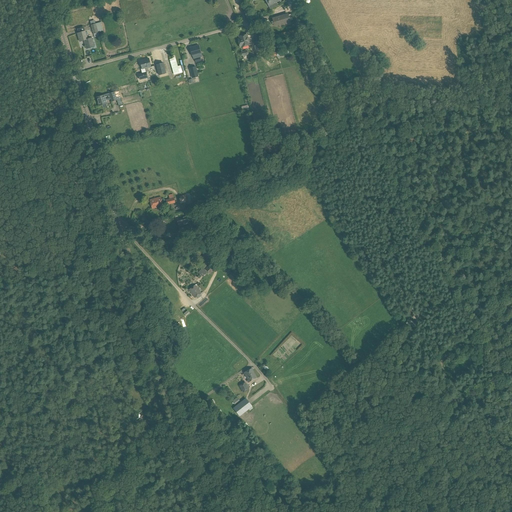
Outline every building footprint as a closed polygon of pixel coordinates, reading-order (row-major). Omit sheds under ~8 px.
[(266,0),(271,9),(278,5),(277,3),(279,1),(278,0),(266,0)] [(288,14),(273,19),(275,26),(290,22),(288,14)] [(269,20),(263,22),(268,43),(300,33),(298,28),(273,36),(269,20)] [(91,25),(93,34),(103,31),(100,22),(96,24),(91,25)] [(86,31),(78,33),(80,42),(84,40),(86,49),(94,47),(92,38),(88,39),(86,31)] [(239,39),(238,39),(240,47),(241,46),(241,47),(249,45),(247,35),(238,37),(239,39)] [(260,36),(253,37),(255,46),(261,44),(262,44),(260,36)] [(199,45),(190,48),(192,56),(193,56),(194,59),(194,58),(195,62),(201,60),(200,57),(202,56),(199,45)] [(277,54),(279,59),(293,55),(291,49),(277,54)] [(175,56),(169,58),(174,75),(182,72),(180,65),(177,66),(175,56)] [(142,74),(139,75),(140,80),(148,78),(146,73),(145,68),(150,67),(148,59),(140,61),(142,69),(141,69),(142,74)] [(164,63),(156,65),(159,74),(167,72),(164,63)] [(196,67),(189,68),(192,78),(198,77),(196,67)] [(109,93),(109,94),(110,99),(111,102),(117,100),(114,92),(109,93)] [(109,94),(96,97),(98,106),(102,105),(106,103),(107,103),(106,100),(110,99),(109,94)] [(186,195),(179,196),(181,203),(187,201),(186,195)] [(161,197),(150,200),(152,209),(163,206),(161,197)] [(186,213),(174,216),(177,225),(181,224),(181,227),(191,224),(189,217),(188,217),(188,216),(187,216),(186,213)] [(210,264),(209,265),(206,268),(205,269),(210,274),(215,269),(210,264)] [(195,285),(189,290),(195,297),(196,297),(200,294),(201,293),(195,285)] [(251,369),(244,373),(249,382),(256,378),(251,369)] [(245,383),(239,386),(242,392),(248,389),(245,383)] [(214,398),(211,400),(223,416),(226,414),(214,398)] [(246,399),(234,408),(241,416),(253,406),(246,399)]
